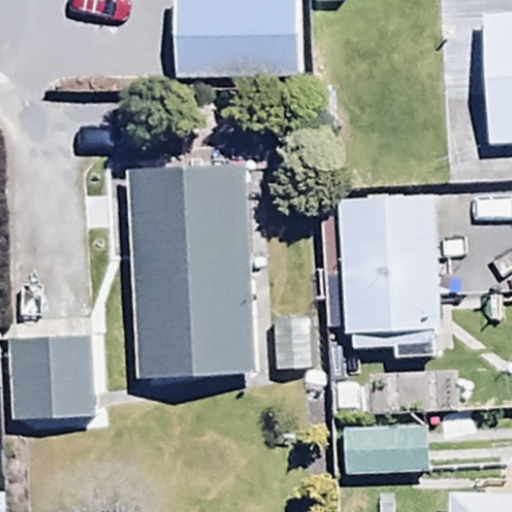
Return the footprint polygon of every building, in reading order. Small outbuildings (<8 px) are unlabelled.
[(307,10),(178,10),(178,91),(307,91),(307,10)] [(511,29),(491,30),(496,158),(511,157),(511,29)] [(258,387),(250,181),(135,185),(143,391),(258,387)] [(449,357),(438,213),(345,219),(356,365),(398,362),(399,375),(441,372),(440,358),(449,357)] [(98,353),(14,354),(16,432),(99,431),(98,353)] [(430,440),(350,441),(351,490),(430,489),(430,440)]
